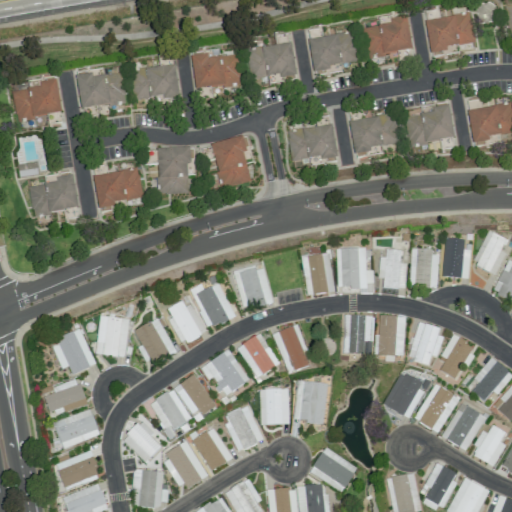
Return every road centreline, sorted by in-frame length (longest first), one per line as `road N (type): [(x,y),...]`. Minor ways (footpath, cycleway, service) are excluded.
road 1 (residential): [(511,178),(370,187),(224,216),(130,246),(0,303)]
road 2 (residential): [(0,325),(156,263),(267,230),(425,205),(511,202)]
road 3 (residential): [(511,71),(287,107),(194,138),(137,133),(78,143)]
road 4 (tertiary): [(29,511),(0,340)]
road 5 (residential): [(66,73),(91,220)]
